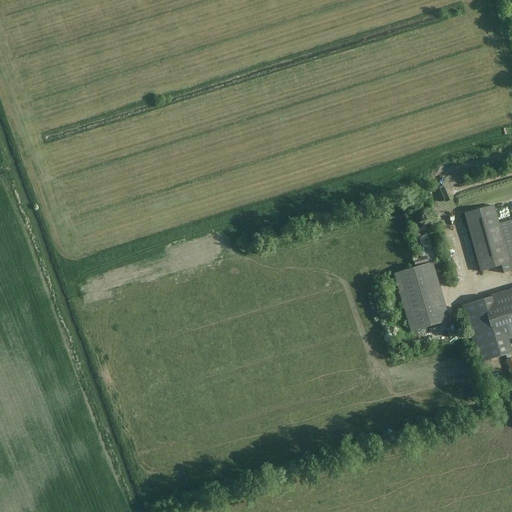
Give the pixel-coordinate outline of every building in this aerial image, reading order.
[(495,221),(491,207),(461,215),(475,272),(505,264),(495,221)] [(511,218),(495,221),(505,264),(511,261),(511,218)] [(426,246),(432,242),(426,234),(420,239),(426,246)] [(445,322),(429,265),(391,275),(407,333),(445,322)] [(511,291),(458,307),(474,367),(509,357),(505,342),(511,340),(511,291)]
